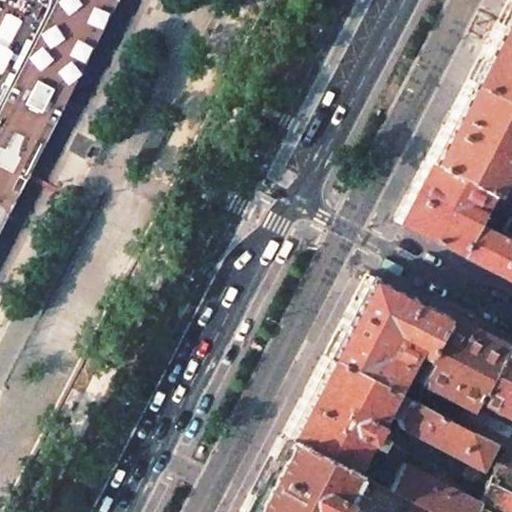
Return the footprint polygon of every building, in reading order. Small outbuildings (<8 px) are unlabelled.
[(511,2),(508,0),(506,0),(466,78),(511,101),(511,2)] [(492,192),(511,154),(511,101),(466,78),(425,158),(492,192)] [(511,202),(492,192),(425,158),(393,220),(456,252),(473,221),(484,201),(507,213),(511,204),(511,202)] [(511,204),(507,213),(497,233),(473,221),(456,252),(511,281),(511,204)] [(441,312),(365,273),(323,354),(392,389),(412,352),(419,355),(441,312)] [(499,342),(441,312),(419,355),(426,359),(414,380),(466,407),(499,342)] [(511,348),(499,342),(466,407),(458,423),(491,440),(504,447),(511,430),(511,348)] [(392,389),(323,354),(281,434),(349,469),(386,400),(399,407),(394,416),(397,426),(476,467),(491,440),(458,423),(392,389)] [(281,434),(240,511),(337,511),(342,503),(337,500),(352,471),(349,469),(281,434)] [(511,453),(503,449),(491,475),(511,485),(511,453)] [(473,511),(479,501),(402,461),(387,489),(416,504),(432,511),(473,511)] [(473,511),(511,511),(511,485),(491,475),(479,501),(473,511)]
